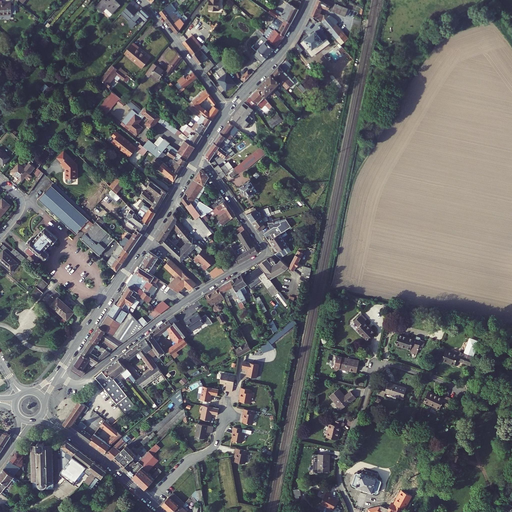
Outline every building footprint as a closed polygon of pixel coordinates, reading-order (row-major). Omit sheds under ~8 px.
[(104,0),(102,0),(96,6),(103,13),(104,11),(110,16),(119,6),(114,1),(115,0),(107,0),(106,2),(104,0)] [(136,2),(133,0),(123,11),(131,18),(128,21),(132,24),(140,15),(146,21),(151,16),(141,8),(138,11),(132,6),(136,2)] [(211,1),(209,11),(220,13),(221,3),(220,2),(220,0),(211,0),(211,1)] [(289,0),(288,2),(299,9),(302,1),(299,0),(289,0)] [(332,11),(333,8),(334,6),(323,1),(321,0),(317,0),(311,15),(319,20),(320,21),(341,45),(349,38),(336,23),(338,22),(336,19),(331,16),(324,15),(320,14),(321,9),(323,10),(323,8),(332,11)] [(329,0),(321,0),(323,1),(334,6),(333,8),(341,12),(343,6),(329,0)] [(0,1),(0,15),(12,15),(12,12),(11,7),(11,3),(2,4),(2,2),(0,1)] [(269,12),(276,17),(278,14),(291,23),(299,9),(288,2),(283,13),(277,9),(276,10),(272,7),(269,12)] [(169,5),(161,12),(166,19),(170,15),(172,17),(176,14),(174,12),(177,10),(171,3),(169,5)] [(348,9),(343,6),(341,12),(340,14),(345,16),(348,9)] [(176,14),(172,17),(170,15),(166,19),(171,26),(180,19),(176,14)] [(272,23),(270,26),(285,35),(291,23),(278,14),(276,17),(276,18),(283,22),(279,28),(272,23)] [(316,24),(320,21),(319,20),(311,15),(310,17),(316,24)] [(354,18),(350,40),(358,41),(362,20),(354,18)] [(180,19),(171,26),(177,34),(184,23),(181,19),(180,19)] [(270,26),(266,32),(265,32),(267,34),(265,37),(267,39),(268,38),(277,46),(285,35),(270,26)] [(260,59),(258,61),(261,63),(277,46),(268,38),(267,39),(265,37),(263,35),(264,34),(259,29),(257,32),(261,37),(260,38),(257,40),(257,42),(252,47),(257,51),(254,55),(260,59)] [(323,41),(316,31),(305,40),(301,43),(308,52),(311,53),(312,52),(312,50),(323,41)] [(193,35),(183,42),(193,55),(201,49),(202,47),(193,35)] [(49,42),(45,38),(41,43),(45,47),(49,42)] [(133,43),(125,53),(142,68),(150,59),(137,49),(139,47),(133,43)] [(205,54),(201,49),(193,55),(200,64),(205,60),(202,57),(205,54)] [(182,58),(178,53),(172,62),(166,70),(171,74),(175,67),(182,58)] [(242,67),(248,60),(241,55),(236,61),(236,62),(242,67)] [(212,62),(204,69),(207,73),(215,65),(212,62)] [(149,77),(151,74),(160,80),(161,78),(166,71),(157,65),(157,66),(154,63),(146,74),(149,77)] [(113,66),(102,80),(106,84),(105,84),(109,88),(110,90),(121,99),(124,95),(111,84),(111,81),(117,74),(127,81),(130,77),(127,74),(126,75),(113,66)] [(279,66),(272,74),(280,84),(287,90),(294,83),(283,71),(279,66)] [(219,80),(222,84),(217,87),(221,93),(226,89),(227,90),(231,87),(236,84),(227,73),(223,68),(217,72),(221,78),(219,80)] [(242,79),(245,82),(252,73),(249,70),(248,71),(243,76),(243,77),(242,79)] [(185,76),(178,81),(184,87),(197,77),(193,72),(186,78),(185,76)] [(272,74),(265,81),(276,94),(278,97),(281,95),(276,88),(280,84),(272,74)] [(265,81),(258,88),(266,98),(270,94),(273,96),(276,94),(265,81)] [(46,85),(42,90),(47,93),(50,89),(46,85)] [(258,88),(244,102),(250,106),(253,109),(257,104),(262,108),(266,104),(270,109),(273,107),(266,98),(258,88)] [(212,120),(218,111),(218,109),(214,106),(216,103),(206,89),(190,104),(191,105),(206,117),(206,116),(212,120)] [(142,110),(130,101),(127,105),(132,109),(139,114),(142,110)] [(197,115),(194,119),(201,125),(202,123),(208,127),(212,120),(206,116),(206,117),(191,105),(188,108),(197,115)] [(242,105),(232,118),(245,128),(249,123),(245,119),(253,109),(250,106),(248,109),(242,105)] [(175,134),(178,130),(145,106),(142,110),(139,114),(132,109),(122,123),(138,135),(143,128),(138,124),(144,116),(149,119),(145,124),(152,129),(158,121),(175,134)] [(283,120),(279,114),(266,124),(270,130),(283,120)] [(195,124),(192,128),(203,135),(208,127),(202,123),(201,125),(194,119),(190,116),(189,119),(195,124)] [(232,135),(237,128),(229,122),(221,133),(230,140),(232,139),(233,136),(232,135)] [(179,131),(182,133),(188,125),(185,123),(179,131)] [(182,133),(188,137),(197,144),(203,135),(192,128),(188,125),(182,133)] [(137,147),(117,130),(113,135),(116,138),(112,142),(117,147),(118,146),(122,149),(121,149),(130,156),(136,149),(144,155),(148,150),(144,146),(140,144),(137,147)] [(230,140),(221,133),(214,142),(226,151),(228,150),(225,147),(230,140)] [(150,140),(144,146),(148,150),(157,157),(158,157),(163,152),(167,147),(168,148),(171,149),(186,160),(197,144),(188,137),(179,151),(175,148),(170,144),(171,143),(166,139),(159,147),(150,140)] [(231,156),(226,151),(214,142),(206,154),(206,157),(209,161),(216,152),(227,159),(231,156)] [(226,151),(231,156),(238,151),(234,146),(228,150),(226,151)] [(267,153),(261,148),(241,164),(245,169),(267,153)] [(0,149),(0,160),(4,164),(10,157),(0,149)] [(180,159),(178,162),(183,166),(186,160),(171,149),(167,154),(174,159),(176,156),(180,159)] [(77,164),(64,151),(58,157),(62,162),(61,163),(64,167),(66,167),(66,178),(66,179),(66,180),(67,181),(68,182),(69,183),(70,183),(71,183),(72,178),(77,178),(77,164)] [(166,154),(164,153),(163,152),(158,157),(161,160),(166,154)] [(169,167),(161,160),(158,157),(157,157),(153,163),(154,164),(154,163),(174,180),(178,174),(169,167)] [(171,163),(169,167),(178,174),(183,166),(178,162),(176,161),(173,165),(171,163)] [(229,173),(234,169),(229,162),(221,168),(219,165),(214,168),(221,178),(229,173)] [(18,163),(13,169),(15,171),(14,173),(22,180),(28,173),(29,174),(35,167),(30,163),(25,168),(18,163)] [(245,169),(241,164),(235,168),(238,172),(245,169)] [(38,168),(35,174),(38,175),(37,176),(40,178),(44,173),(38,168)] [(238,172),(235,168),(234,169),(229,173),(232,177),(238,172)] [(208,174),(200,170),(185,195),(192,204),(209,176),(208,174)] [(125,182),(119,176),(110,186),(112,188),(115,191),(117,193),(125,182)] [(167,192),(152,180),(147,187),(154,192),(164,199),(167,192)] [(245,191),(246,193),(249,197),(256,191),(254,188),(254,187),(249,181),(241,187),(244,192),(245,191)] [(57,189),(52,184),(39,199),(67,225),(66,226),(70,230),(71,229),(77,234),(82,229),(89,221),(56,190),(57,189)] [(115,191),(112,188),(106,194),(110,197),(111,195),(115,191)] [(158,209),(164,199),(154,192),(151,196),(144,190),(141,194),(152,205),(158,209)] [(192,204),(185,195),(182,200),(196,218),(201,215),(196,209),(192,204)] [(3,199),(0,201),(0,217),(0,218),(11,205),(3,199)] [(147,204),(142,201),(138,206),(141,208),(137,213),(149,224),(156,211),(150,208),(146,205),(147,204)] [(211,208),(200,201),(196,209),(201,215),(202,217),(205,215),(207,213),(213,209),(211,208)] [(215,208),(213,209),(217,214),(225,209),(229,206),(225,201),(219,205),(215,208)] [(229,206),(225,209),(226,212),(218,218),(223,225),(235,216),(229,206)] [(263,218),(267,217),(275,214),(274,211),(271,213),(269,207),(258,211),(257,210),(256,210),(247,214),(252,222),(261,216),(263,218)] [(143,233),(149,224),(137,213),(137,214),(132,208),(127,216),(140,225),(137,229),(143,233)] [(225,209),(217,214),(216,215),(218,218),(226,212),(225,209)] [(177,219),(173,214),(163,230),(168,233),(173,225),(177,219)] [(140,225),(127,216),(125,219),(125,221),(137,229),(140,225)] [(281,220),(280,218),(269,221),(267,217),(263,218),(261,216),(252,222),(257,229),(258,228),(263,224),(274,222),(281,220)] [(177,219),(173,225),(179,232),(184,228),(178,221),(178,220),(177,219)] [(89,221),(82,229),(86,233),(94,225),(89,221)] [(81,239),(93,250),(100,256),(104,251),(115,239),(108,233),(96,222),(94,225),(86,233),(86,234),(81,239)] [(238,234),(245,230),(242,226),(235,230),(238,234)] [(58,239),(46,227),(35,240),(32,238),(27,243),(30,246),(26,250),(37,260),(41,256),(44,259),(46,259),(49,256),(49,253),(45,250),(51,243),(53,244),(58,239)] [(279,251),(275,254),(289,266),(295,256),(280,234),(282,232),(278,227),(274,227),(264,233),(269,240),(270,239),(279,251)] [(189,234),(184,228),(179,232),(184,238),(189,234)] [(143,234),(136,230),(133,235),(139,239),(143,234)] [(168,233),(163,230),(157,239),(177,257),(182,252),(181,251),(168,239),(170,235),(168,233)] [(249,250),(252,255),(258,252),(245,230),(238,234),(237,234),(244,246),(247,251),(249,250)] [(128,232),(122,241),(121,240),(119,243),(121,244),(130,252),(139,239),(133,235),(128,232)] [(191,236),(189,234),(184,238),(188,244),(194,238),(192,236),(191,236)] [(188,244),(186,245),(191,250),(195,246),(201,252),(204,249),(194,238),(188,244)] [(226,241),(224,238),(216,243),(219,246),(222,244),(226,241)] [(222,244),(231,259),(234,256),(228,245),(226,241),(222,244)] [(123,262),(130,252),(121,244),(114,253),(123,262)] [(234,256),(231,259),(235,265),(252,255),(249,250),(247,251),(244,246),(238,250),(234,244),(229,247),(234,256)] [(186,245),(182,249),(188,254),(191,250),(186,245)] [(301,246),(295,256),(289,266),(294,270),(304,252),(303,252),(306,247),(301,246)] [(14,248),(12,252),(22,261),(25,258),(14,248)] [(182,249),(181,251),(182,252),(177,257),(181,261),(188,254),(182,249)] [(215,260),(204,249),(201,252),(194,259),(198,262),(200,261),(204,265),(202,266),(206,270),(210,266),(209,265),(211,263),(212,264),(215,260)] [(4,250),(0,254),(0,262),(11,272),(18,264),(14,261),(15,260),(4,250)] [(149,251),(140,266),(147,271),(149,272),(159,257),(149,251)] [(117,272),(123,262),(114,253),(108,263),(117,272)] [(271,257),(260,267),(264,271),(270,279),(286,269),(287,268),(279,261),(278,263),(276,263),(275,261),(271,257)] [(165,264),(177,276),(169,285),(172,288),(177,291),(180,289),(181,289),(181,285),(186,285),(191,289),(196,283),(184,272),(181,272),(181,270),(180,270),(179,268),(177,268),(173,265),(173,262),(171,262),(171,260),(169,260),(165,264)] [(224,263),(219,266),(224,272),(228,269),(224,263)] [(27,265),(23,268),(33,277),(36,273),(27,265)] [(219,265),(209,273),(213,278),(224,272),(219,266),(219,265)] [(309,276),(311,267),(304,265),(301,274),(309,276)] [(147,271),(140,266),(128,284),(130,286),(139,294),(148,302),(151,298),(144,292),(145,291),(148,293),(154,284),(152,282),(153,281),(157,283),(160,279),(149,272),(147,271)] [(260,267),(244,278),(248,285),(250,289),(262,280),(274,296),(276,294),(279,291),(270,279),(264,271),(260,267)] [(241,274),(231,280),(244,307),(245,308),(247,307),(245,303),(246,302),(245,299),(246,299),(243,294),(246,292),(244,287),(248,285),(244,278),(241,274)] [(42,278),(29,293),(36,300),(43,292),(42,290),(48,283),(42,278)] [(219,287),(220,289),(224,297),(226,301),(229,299),(228,296),(232,294),(238,304),(239,303),(242,308),(244,307),(231,280),(219,287)] [(139,294),(130,286),(123,295),(138,304),(140,301),(136,298),(139,294)] [(208,293),(205,295),(211,305),(224,297),(220,289),(209,295),(208,293)] [(276,294),(285,306),(289,304),(279,291),(276,294)] [(138,304),(123,295),(118,304),(123,307),(126,302),(135,308),(138,304)] [(259,296),(256,299),(263,313),(267,311),(259,296)] [(68,319),(76,310),(74,308),(73,310),(69,306),(71,303),(67,300),(64,302),(58,297),(52,305),(68,319)] [(118,304),(116,302),(108,314),(121,323),(129,311),(123,307),(118,304)] [(165,302),(155,309),(161,313),(170,306),(165,302)] [(131,312),(129,311),(121,323),(108,314),(100,326),(123,342),(143,327),(137,319),(131,312)] [(189,317),(185,320),(192,331),(205,322),(206,324),(208,325),(211,325),(213,324),(211,320),(210,319),(206,316),(202,318),(198,313),(190,318),(189,317)] [(367,319),(362,314),(354,321),(360,327),(357,329),(367,340),(376,332),(371,328),(368,326),(369,326),(365,321),(367,319)] [(139,316),(137,319),(143,327),(146,325),(139,316)] [(175,316),(168,320),(172,326),(173,325),(178,321),(175,316)] [(168,320),(158,328),(162,334),(163,333),(168,330),(170,333),(176,329),(173,325),(172,326),(168,320)] [(188,334),(178,321),(173,325),(176,329),(183,338),(188,334)] [(273,322),(269,324),(274,333),(277,330),(273,322)] [(123,342),(100,326),(91,340),(111,352),(114,349),(123,342)] [(187,343),(183,338),(176,329),(170,333),(178,342),(168,350),(175,358),(179,355),(177,352),(187,343)] [(159,336),(155,331),(145,337),(157,354),(160,357),(165,353),(157,342),(159,340),(158,337),(159,336)] [(414,339),(400,334),(396,345),(411,350),(412,346),(419,348),(421,340),(414,337),(414,339)] [(145,337),(140,342),(152,358),(157,354),(145,337)] [(458,354),(446,349),(442,360),(454,365),(456,359),(470,365),(473,356),(472,356),(478,341),(469,337),(463,352),(460,351),(458,354)] [(111,352),(91,340),(82,353),(97,363),(111,352)] [(136,372),(132,375),(136,380),(142,387),(147,383),(151,380),(162,372),(152,358),(140,342),(123,355),(128,361),(139,353),(151,370),(143,377),(136,372)] [(247,342),(235,349),(238,356),(250,349),(247,342)] [(97,363),(82,353),(71,370),(81,376),(86,372),(83,370),(89,361),(93,366),(97,363)] [(128,361),(123,355),(119,358),(124,364),(128,361)] [(336,371),(339,368),(356,372),(359,361),(352,359),(351,360),(349,360),(349,358),(337,356),(334,367),(336,371)] [(118,368),(123,375),(126,378),(129,376),(134,382),(136,380),(132,375),(124,364),(119,358),(112,363),(115,367),(118,368)] [(259,365),(243,362),(242,368),(249,369),(247,376),(256,378),(259,365)] [(111,375),(123,389),(126,387),(119,380),(118,380),(123,375),(118,368),(115,367),(112,363),(106,368),(111,375)] [(100,383),(111,375),(106,368),(96,377),(100,383)] [(236,376),(222,374),(220,382),(225,383),(227,384),(227,386),(226,391),(233,392),(236,376)] [(123,389),(111,375),(100,383),(126,414),(136,406),(123,389)] [(183,385),(188,381),(184,376),(179,381),(183,385)] [(407,388),(389,382),(387,389),(380,387),(378,394),(384,396),(385,393),(403,399),(407,388)] [(219,389),(204,386),(201,399),(210,401),(211,394),(217,395),(219,389)] [(250,389),(242,388),(241,392),(242,392),(240,401),(249,403),(251,394),(249,394),(250,389)] [(339,388),(330,396),(341,409),(356,397),(351,391),(345,396),(339,388)] [(176,404),(183,398),(182,389),(171,398),(176,404)] [(444,399),(429,392),(424,402),(440,409),(442,404),(450,408),(453,399),(445,396),(444,399)] [(63,424),(75,433),(79,427),(73,423),(82,410),(86,413),(90,408),(80,401),(63,424)] [(219,408),(204,405),(201,419),(210,420),(211,413),(218,415),(219,408)] [(255,411),(244,409),(243,413),(245,413),(244,422),(253,424),(255,411)] [(95,434),(93,436),(93,437),(94,438),(91,443),(105,453),(116,441),(123,435),(112,426),(105,420),(102,425),(114,436),(108,443),(95,434)] [(344,423),(330,420),(327,437),(338,440),(341,426),(344,427),(344,423)] [(75,433),(91,443),(94,438),(93,437),(93,436),(84,430),(87,426),(82,422),(79,427),(75,433)] [(214,426),(198,423),(196,436),(204,438),(205,434),(206,431),(208,432),(212,433),(214,426)] [(242,429),(234,427),(233,431),(234,431),(232,441),(242,443),(244,433),(241,433),(242,429)] [(0,444),(4,447),(11,435),(4,433),(3,434),(0,432),(0,444)] [(116,444),(106,454),(113,460),(114,459),(121,451),(122,450),(127,445),(128,444),(127,443),(131,438),(127,434),(123,438),(116,444)] [(151,439),(149,437),(142,442),(144,445),(151,439)] [(78,450),(66,440),(61,446),(61,453),(67,457),(62,463),(62,470),(78,450)] [(39,442),(39,445),(32,445),(33,475),(29,475),(29,481),(33,481),(33,488),(33,490),(54,489),(53,444),(47,444),(47,442),(45,442),(45,441),(40,441),(40,442),(39,442)] [(145,456),(127,472),(133,478),(142,467),(148,472),(159,460),(154,455),(160,448),(157,444),(145,456)] [(137,455),(127,445),(122,450),(121,451),(114,459),(124,467),(137,455)] [(247,450),(236,448),(236,452),(237,452),(235,462),(245,464),(247,450)] [(83,453),(78,450),(62,470),(61,474),(66,478),(68,472),(78,458),(83,453)] [(18,472),(21,474),(24,470),(24,456),(18,452),(16,452),(5,469),(11,474),(15,470),(17,472),(18,472)] [(107,471),(83,453),(68,472),(66,478),(68,479),(79,487),(84,481),(90,485),(98,474),(102,478),(104,475),(106,473),(107,471)] [(137,455),(124,467),(123,469),(127,472),(145,456),(143,454),(141,456),(139,454),(137,455)] [(330,454),(318,454),(318,472),(330,472),(330,465),(328,465),(328,462),(330,462),(330,454)] [(152,476),(148,472),(142,467),(133,478),(146,489),(158,475),(155,473),(152,476)] [(11,474),(5,469),(0,474),(0,492),(2,493),(12,481),(16,483),(18,480),(11,474)] [(357,473),(356,474),(352,484),(353,486),(357,487),(357,488),(373,493),(373,492),(377,493),(378,493),(381,482),(380,480),(377,479),(377,478),(361,473),(361,474),(357,473)] [(98,474),(90,485),(93,488),(95,488),(98,484),(99,485),(100,482),(102,479),(102,478),(98,474)] [(197,490),(190,498),(193,500),(196,504),(198,504),(198,501),(204,501),(203,490),(197,490)] [(331,494),(327,492),(320,504),(318,508),(326,511),(331,511),(332,510),(333,510),(338,500),(330,496),(331,494)] [(177,511),(185,503),(174,493),(163,505),(170,511),(177,511)] [(402,498),(389,495),(387,504),(399,507),(402,498)] [(190,498),(185,503),(177,511),(192,511),(187,507),(193,500),(190,498)] [(511,506),(504,502),(501,508),(508,511),(510,511),(511,509),(511,506)]
